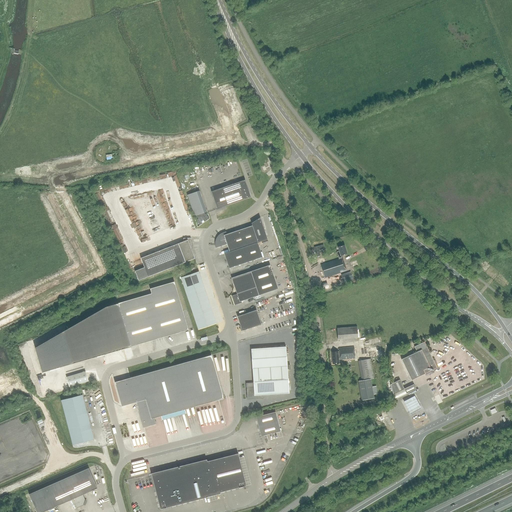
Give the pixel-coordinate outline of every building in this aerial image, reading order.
[(251,198),(245,181),(211,192),(217,209),(251,198)] [(209,219),(206,214),(205,215),(204,214),(207,213),(199,191),(187,196),(195,217),(196,216),(198,219),(196,221),(199,226),(209,219)] [(229,252),(258,242),(267,239),(260,218),(251,224),(252,226),(226,235),(226,233),(223,233),(221,235),(219,236),(217,238),(216,240),(216,243),(216,245),(216,248),(227,244),(229,252)] [(141,258),(148,277),(195,259),(191,250),(191,239),(183,239),(184,242),(141,258)] [(257,243),(224,254),(229,268),(262,257),(257,243)] [(341,256),(347,254),(344,245),(338,247),(339,251),(336,252),(339,259),(320,265),(325,278),(346,271),(343,258),(342,258),(341,256)] [(241,302),(241,301),(278,289),(270,265),(232,278),(237,295),(235,296),(234,296),(233,298),(233,299),(234,303),(235,304),(236,304),(238,304),(240,303),(241,302)] [(181,278),(199,330),(217,324),(199,272),(181,278)] [(350,272),(341,275),(343,282),(352,279),(350,272)] [(189,330),(174,282),(150,289),(152,294),(118,303),(130,347),(189,330)] [(74,364),(130,347),(118,303),(105,307),(64,332),(74,364)] [(261,325),(257,310),(239,316),(239,317),(238,317),(243,330),(247,328),(247,329),(261,325)] [(357,327),(337,328),(338,339),(358,338),(357,327)] [(74,364),(64,332),(37,348),(45,373),(74,364)] [(411,380),(437,368),(435,365),(424,342),(414,347),(417,352),(401,359),(411,380)] [(286,347),(274,348),(276,367),(287,366),(286,347)] [(333,364),(339,363),(339,360),(342,359),(342,360),(355,359),(354,347),(339,348),(339,351),(332,352),(333,364)] [(253,369),(276,367),(274,348),(251,349),(253,369)] [(122,407),(137,402),(144,428),(156,424),(154,418),(224,399),(212,355),(115,382),(122,407)] [(370,379),(374,379),(370,359),(358,361),(361,381),(370,379)] [(276,367),(253,369),(254,384),(247,384),(248,399),(263,398),(263,395),(289,393),(287,366),(276,367)] [(64,376),(67,387),(87,381),(84,370),(64,376)] [(413,384),(404,389),(399,380),(390,384),(394,399),(416,389),(413,384)] [(73,445),(95,439),(83,395),(62,401),(73,445)] [(414,397),(404,402),(411,414),(421,409),(414,397)] [(261,436),(281,431),(276,412),(256,417),(261,436)] [(247,485),(239,454),(207,462),(206,459),(152,473),(161,509),(216,495),(216,493),(247,485)] [(30,494),(37,511),(44,511),(74,499),(76,504),(78,503),(80,507),(85,505),(87,502),(84,495),(98,488),(89,468),(30,494)]
